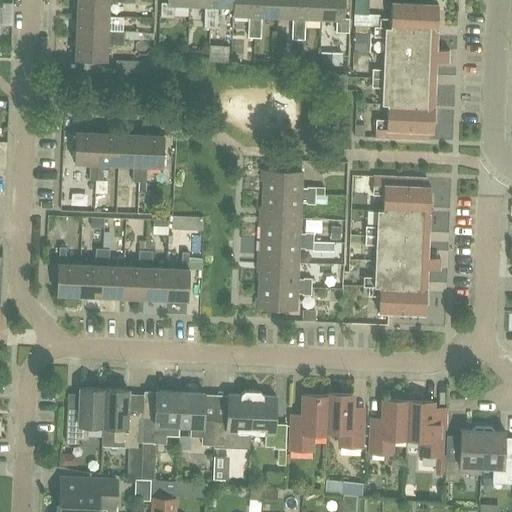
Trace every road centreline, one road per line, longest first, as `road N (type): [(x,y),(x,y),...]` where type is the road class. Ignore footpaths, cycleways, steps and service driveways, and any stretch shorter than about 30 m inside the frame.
road 1 (residential): [(482,344),(424,366),(79,348),(56,339)]
road 2 (residential): [(20,218),(30,0)]
road 3 (residential): [(482,344),(496,163)]
road 4 (residential): [(22,511),(28,376),(56,339)]
road 5 (residential): [(496,163),(490,145),(499,0)]
road 6 (residential): [(56,339),(19,291),(20,218)]
